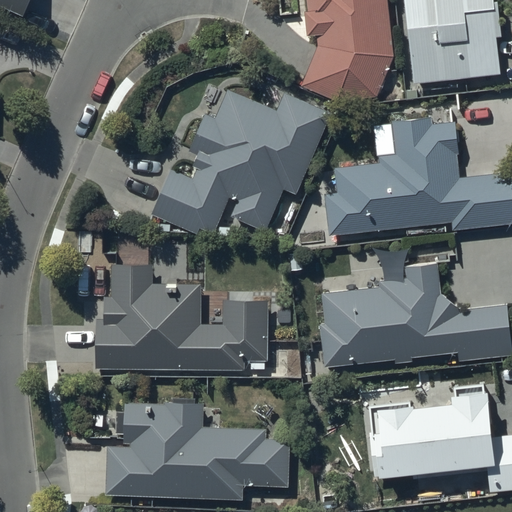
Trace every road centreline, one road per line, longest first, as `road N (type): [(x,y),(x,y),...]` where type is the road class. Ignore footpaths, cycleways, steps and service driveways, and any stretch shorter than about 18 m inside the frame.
road 1 (residential): [(0,302),(8,257),(93,46),(128,0)]
road 2 (residential): [(16,511),(0,352)]
